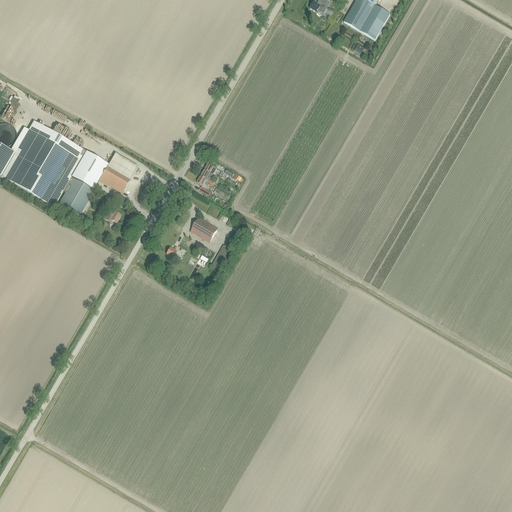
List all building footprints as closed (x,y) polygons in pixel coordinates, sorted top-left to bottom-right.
[(313,3),(310,10),(317,14),(317,13),(318,12),(317,12),(318,12),(323,15),(329,4),(322,0),(319,0),(317,5),(313,3)] [(375,6),(378,0),(357,0),(344,23),(360,32),(375,6)] [(375,41),(390,15),(375,6),(360,32),(375,41)] [(60,113),(41,103),(38,108),(41,109),(39,113),(55,122),(60,113)] [(16,154),(1,178),(53,209),(56,205),(58,207),(78,219),(101,182),(99,181),(108,166),(86,153),(81,161),(30,131),(16,154)] [(0,177),(1,178),(16,154),(0,145),(0,177)] [(122,194),(138,168),(115,155),(108,166),(99,181),(101,182),(122,194)] [(208,164),(204,170),(210,174),(212,175),(212,174),(213,175),(217,169),(208,164)] [(204,170),(201,177),(206,180),(209,181),(210,180),(209,179),(212,175),(210,174),(204,170)] [(224,174),(232,179),(232,178),(235,179),(236,177),(234,175),(235,175),(227,170),(224,174)] [(202,187),(206,180),(201,177),(197,183),(202,187)] [(213,193),(222,197),(224,193),(215,188),(213,193)] [(109,223),(110,221),(116,224),(120,217),(114,213),(112,216),(107,213),(103,219),(109,223)] [(199,219),(190,233),(209,244),(218,230),(199,219)] [(233,252),(241,238),(233,234),(225,247),(224,246),(211,268),(222,274),(234,253),(233,252)] [(176,252),(178,249),(175,247),(173,251),(169,249),(166,255),(173,259),(177,253),(176,252)]
